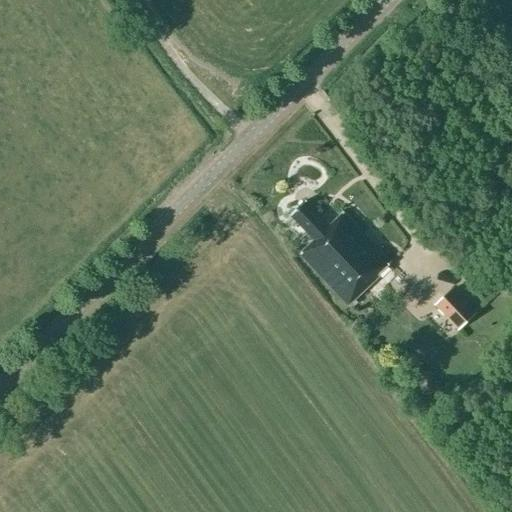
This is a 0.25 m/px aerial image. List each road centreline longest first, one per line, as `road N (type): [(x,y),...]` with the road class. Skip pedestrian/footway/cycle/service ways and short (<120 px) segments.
road 1 (tertiary): [(0,387),(387,0)]
road 2 (track): [(511,79),(494,54),(406,20),(386,1)]
